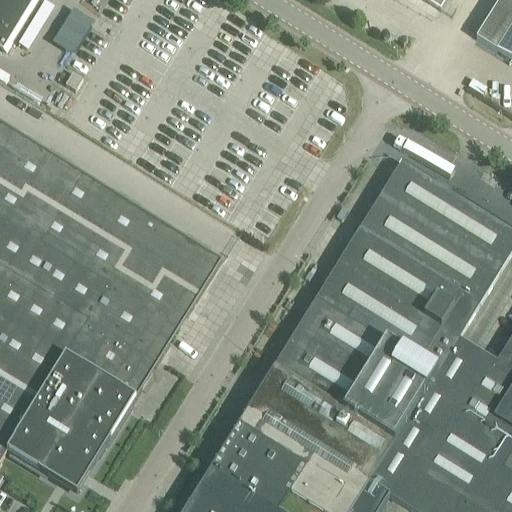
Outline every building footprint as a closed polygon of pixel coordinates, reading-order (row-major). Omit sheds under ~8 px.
[(0,0),(0,50),(6,55),(40,1),(37,0),(0,0)] [(402,0),(419,10),(424,2),(425,0),(402,0)] [(425,0),(424,2),(419,10),(442,25),(457,0),(425,0)] [(511,0),(502,0),(476,41),(497,53),(496,54),(511,64),(511,0)] [(82,83),(72,76),(65,88),(75,95),(82,83)] [(0,464),(5,456),(55,487),(76,499),(221,265),(0,127),(0,464)] [(511,235),(401,166),(221,457),(207,479),(260,511),(381,511),(389,501),(385,498),(475,353),(459,342),(511,256),(511,235)] [(342,211),(336,221),(341,224),(348,214),(342,211)] [(511,511),(511,341),(497,366),(475,353),(385,498),(389,501),(406,511),(511,511)] [(260,511),(207,479),(186,511),(260,511)]
